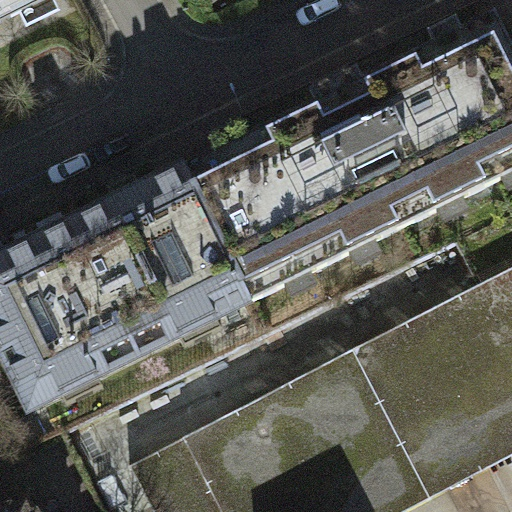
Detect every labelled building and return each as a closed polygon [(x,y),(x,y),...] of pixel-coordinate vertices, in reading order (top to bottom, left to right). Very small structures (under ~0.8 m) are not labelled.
[(0,0),(0,21),(42,0),(0,0)] [(511,171),(511,66),(487,15),(454,31),(448,20),(423,33),(428,42),(355,78),(349,66),(301,90),(306,101),(237,135),(231,124),(201,138),(207,150),(178,164),(245,301),(511,171)] [(135,185),(129,172),(98,187),(103,197),(0,247),(0,367),(21,410),(56,392),(61,402),(94,386),(89,376),(173,336),(178,347),(213,330),(208,320),(245,301),(178,164),(135,185)] [(511,269),(184,437),(222,511),(399,511),(511,455),(511,375),(486,327),(511,312),(511,269)] [(511,312),(486,327),(511,375),(511,312)] [(222,511),(184,437),(140,460),(167,511),(222,511)] [(0,510),(0,511),(38,511),(30,495),(0,510)]
